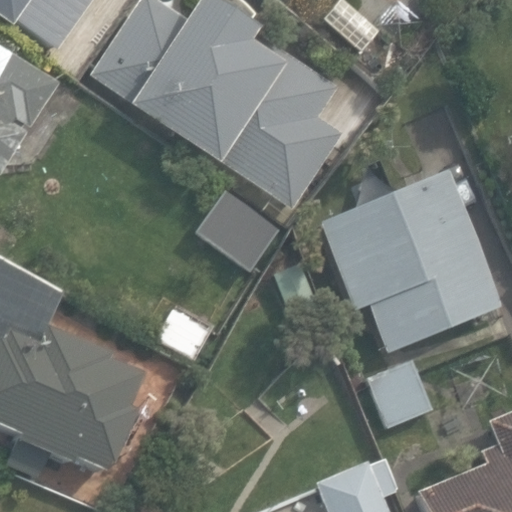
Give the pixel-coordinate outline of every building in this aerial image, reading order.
[(12,22),(50,50),(87,0),(0,0),(0,22),(7,27),(12,22)] [(246,18),(219,0),(204,0),(201,4),(194,0),(190,0),(178,20),(148,0),(136,0),(85,77),(124,103),(120,108),(208,167),(213,160),(287,209),(336,135),(312,119),(331,92),(238,29),(246,18)] [(23,129),(49,87),(0,56),(0,167),(19,136),(6,128),(10,121),(23,129)] [(362,305),(384,354),(385,354),(493,307),(435,172),(385,194),(311,225),(347,312),(362,305)] [(192,234),(248,272),(276,231),(220,192),(194,230),(192,234)] [(271,274),(292,326),(315,317),(294,265),(271,274)] [(153,340),(192,362),(211,328),(172,306),(153,340)] [(62,459),(98,474),(101,467),(103,468),(128,411),(120,408),(133,377),(99,362),(101,359),(35,331),(28,348),(0,336),(0,434),(9,438),(7,443),(61,466),(62,459)] [(364,379),(384,428),(427,411),(412,375),(407,362),(385,371),(364,379)] [(511,511),(511,410),(484,421),(494,446),(477,452),(482,464),(412,493),(419,511),(511,511)] [(382,511),(377,499),(385,496),(391,493),(385,477),(378,462),(364,468),(361,463),(311,485),(313,491),(322,511),(382,511)]
